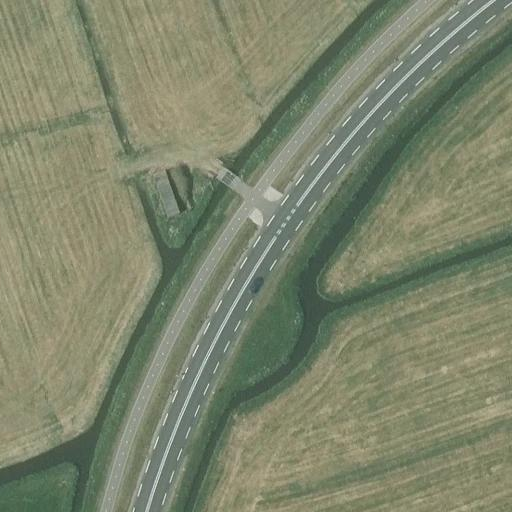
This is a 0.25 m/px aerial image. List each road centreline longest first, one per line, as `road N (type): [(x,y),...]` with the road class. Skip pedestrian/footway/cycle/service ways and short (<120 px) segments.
road 1 (secondary): [(147,511),(196,379),(285,222),(379,103),(494,0)]
road 2 (track): [(161,157),(218,173),(285,222)]
